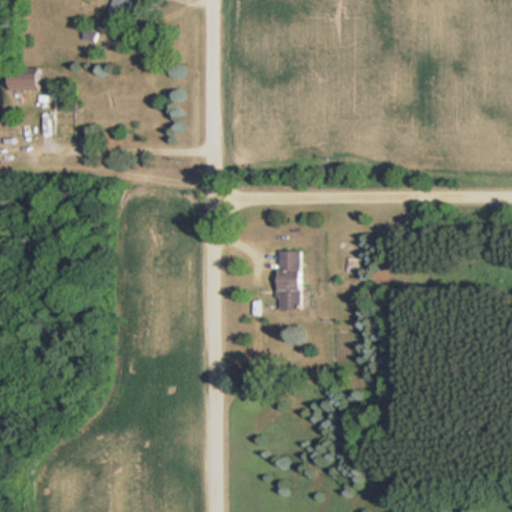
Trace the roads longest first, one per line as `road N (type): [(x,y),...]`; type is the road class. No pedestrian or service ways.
road 1 (residential): [(221,511),(212,0)]
road 2 (residential): [(217,205),(511,201)]
